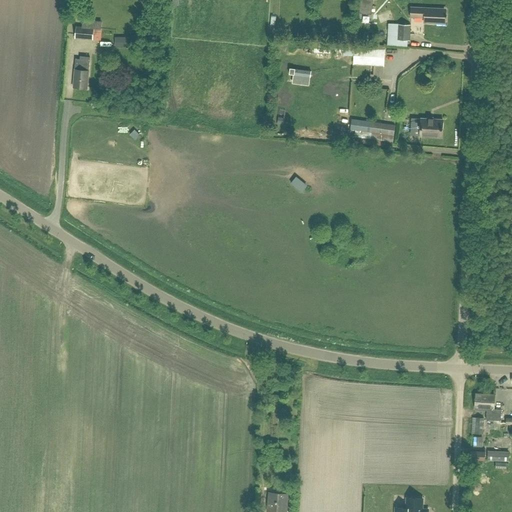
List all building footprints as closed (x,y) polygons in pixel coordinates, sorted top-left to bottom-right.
[(360,0),(359,14),(372,15),(372,0),(360,0)] [(446,21),(446,13),(443,13),(443,9),(412,8),(411,17),(425,18),(425,23),(443,24),(443,21),(446,21)] [(386,11),(375,14),(377,22),(388,19),(386,11)] [(410,41),(410,25),(388,24),(387,46),(407,47),(407,41),(410,41)] [(75,39),(93,40),(94,28),(76,26),(75,39)] [(133,37),(114,37),(114,48),(133,48),(133,37)] [(383,66),(384,49),(354,47),(353,64),(383,66)] [(86,89),(89,58),(79,57),(79,60),(75,60),(72,88),(86,89)] [(289,69),(288,75),(310,77),(311,72),(289,69)] [(442,139),(443,120),(419,118),(418,137),(442,139)] [(395,125),(352,119),(351,129),(394,136),(395,125)] [(299,192),(304,185),(293,176),(288,182),(299,192)] [(501,421),(501,410),(494,409),(495,396),(476,395),(475,409),(487,410),(486,420),(501,421)] [(484,433),(484,418),(472,417),(472,433),(484,433)] [(482,448),(483,437),(474,437),(473,447),(482,448)] [(485,461),(485,452),(470,451),(469,460),(485,461)] [(509,461),(509,452),(488,451),(487,460),(509,461)] [(272,511),(286,511),(288,495),(270,493),(268,511),(272,511)] [(395,511),(427,511),(428,510),(422,510),(423,499),(407,498),(406,508),(396,508),(395,511)]
